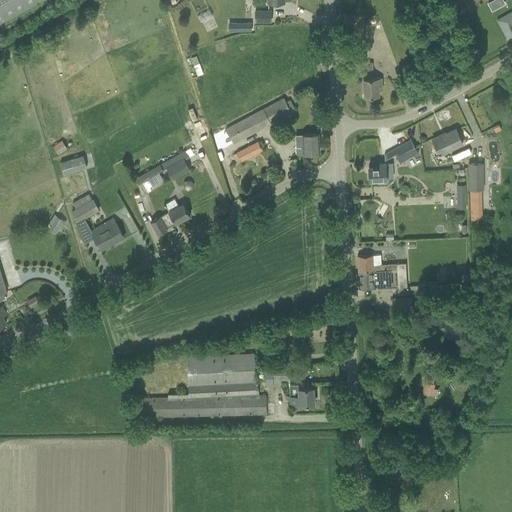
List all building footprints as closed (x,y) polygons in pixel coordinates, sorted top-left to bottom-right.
[(0,0),(0,23),(42,0),(0,0)] [(505,3),(502,0),(493,0),(488,3),(492,10),(505,3)] [(256,11),(256,22),(272,22),(272,10),(256,11)] [(511,11),(498,20),(507,38),(511,35),(511,11)] [(365,43),(364,15),(349,15),(350,43),(365,43)] [(351,49),(352,71),(373,70),(372,62),(365,63),(365,48),(351,49)] [(196,73),(201,72),(198,56),(192,57),(196,73)] [(379,89),(383,89),(382,77),(363,79),(364,97),(379,96),(379,89)] [(284,97),(263,108),(271,123),(292,111),(284,97)] [(261,129),(252,114),(226,128),(234,143),(237,142),(261,129)] [(463,144),(460,138),(456,129),(442,135),(442,134),(432,139),(440,155),(463,144)] [(296,146),(297,154),(304,153),(304,154),(320,153),(318,133),(303,134),(304,145),(296,146)] [(58,155),(68,149),(62,140),(53,146),(58,155)] [(385,160),(395,154),(400,162),(418,153),(411,140),(385,155),(385,160)] [(260,141),(232,152),(235,162),(264,151),(260,141)] [(64,174),(87,167),(83,155),(60,162),(64,174)] [(189,169),(185,160),(183,157),(166,166),(173,178),(189,169)] [(393,178),(392,172),(392,162),(377,163),(378,166),(369,166),(369,179),(393,178)] [(468,162),(469,189),(470,189),(471,219),(483,219),(482,189),(485,189),(484,162),(468,162)] [(163,180),(159,173),(164,170),(160,163),(134,178),(138,185),(148,179),(152,186),(163,180)] [(72,210),(78,221),(100,209),(94,198),(92,198),(89,193),(73,202),(76,208),(72,210)] [(466,209),(466,194),(457,194),(457,209),(466,209)] [(153,226),(158,235),(168,229),(167,228),(176,223),(190,215),(183,203),(150,221),(153,226)] [(65,221),(57,216),(51,225),(49,229),(56,234),(59,229),(61,230),(65,222),(65,221)] [(90,230),(101,250),(124,237),(115,221),(105,227),(102,223),(90,230)] [(358,255),(358,271),(383,270),(397,269),(399,294),(411,294),(427,292),(426,285),(410,286),(410,288),(408,288),(406,262),(374,264),(373,254),(358,255)] [(384,277),(383,270),(358,271),(359,289),(376,288),(383,287),(382,277),(384,277)] [(412,314),(412,296),(392,297),(392,315),(412,314)] [(259,329),(260,336),(263,336),(270,335),(269,328),(259,329)] [(136,417),(267,414),(267,394),(259,394),(258,382),(256,382),(255,352),(187,356),(189,392),(168,393),(168,396),(136,397),(136,417)] [(294,374),(308,372),(307,365),(293,367),(294,374)] [(281,380),(287,379),(287,367),(266,368),(266,380),(273,380),(273,384),(281,384),(281,380)] [(422,393),(438,397),(439,391),(439,389),(424,386),(422,393)] [(291,405),(314,404),(313,387),(299,388),(299,395),(290,395),(291,405)] [(441,408),(442,399),(426,398),(425,408),(441,408)] [(451,454),(435,455),(435,470),(451,469),(451,454)]
